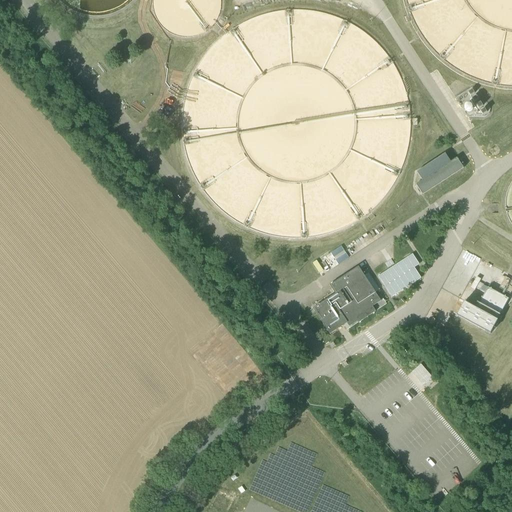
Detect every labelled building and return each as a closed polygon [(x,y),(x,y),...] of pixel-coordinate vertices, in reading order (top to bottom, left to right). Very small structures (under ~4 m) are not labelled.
[(416,185),(423,195),(463,169),(457,158),(416,185)] [(342,245),(331,251),(338,264),(350,258),(342,245)] [(391,297),(421,278),(414,268),(419,265),(412,254),(378,276),(391,297)] [(335,296),(314,310),(330,334),(347,324),(349,327),(357,322),(358,323),(376,312),(372,307),(380,302),(359,269),(330,288),(335,296)] [(461,309),(488,324),(484,331),(490,334),(498,321),(497,321),(509,299),(488,288),(476,309),(465,302),(461,309)] [(421,364),(412,372),(423,385),(430,379),(433,377),(421,364)]
